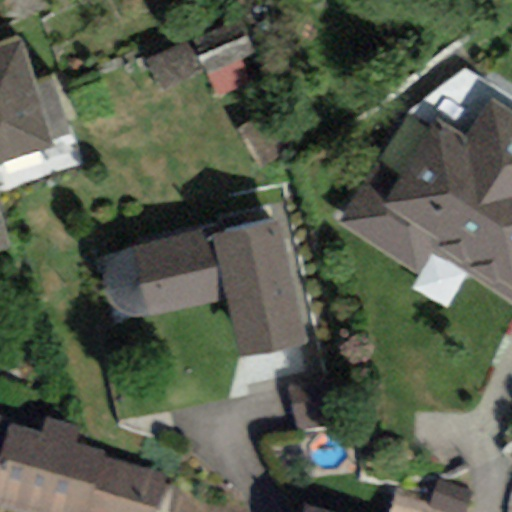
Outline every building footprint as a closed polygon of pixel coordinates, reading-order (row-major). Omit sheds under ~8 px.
[(20,33),(0,39),(0,153),(53,137),(52,132),(71,126),(54,71),(34,78),(20,33)] [(393,170),(375,159),(335,222),(415,272),(429,251),(511,302),(511,109),(484,92),(461,129),(431,110),(393,170)] [(280,212),(129,240),(111,258),(105,286),(120,308),(144,313),(225,297),(236,352),(307,338),(280,212)] [(0,220),(0,276),(15,272),(0,220)] [(328,379),(287,388),(297,436),(338,427),(328,379)] [(41,444),(9,435),(0,468),(0,511),(158,511),(167,477),(76,453),(80,438),(45,429),(41,444)]
